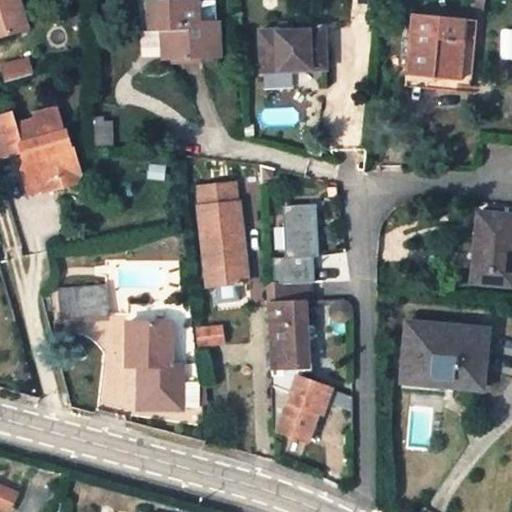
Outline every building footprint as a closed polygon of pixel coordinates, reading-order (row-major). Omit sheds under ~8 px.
[(0,0),(0,35),(27,27),(18,0),(0,0)] [(163,61),(199,60),(220,58),(219,22),(197,23),(196,0),(171,0),(168,0),(150,1),(150,33),(162,33),(163,61)] [(466,20),(411,15),(405,76),(460,81),(466,20)] [(477,22),(466,20),(460,81),(405,76),(404,87),(470,93),(477,22)] [(323,32),(262,33),(263,73),(324,71),(323,32)] [(151,61),(163,61),(162,33),(150,33),(151,61)] [(5,81),(33,73),(29,56),(0,64),(5,81)] [(33,118),(14,123),(10,111),(0,113),(0,156),(19,151),(24,163),(20,169),(27,191),(43,187),(42,181),(56,177),(59,185),(73,182),(78,170),(71,147),(69,147),(64,130),(62,131),(54,106),(31,113),(33,118)] [(261,188),(267,187),(267,181),(271,182),(274,171),(259,167),(261,188)] [(210,285),(246,281),(237,204),(233,204),(231,185),(202,189),(204,207),(201,207),(210,285)] [(321,223),(320,202),(283,203),(284,225),(271,226),(272,253),(274,253),(275,282),(317,280),(315,251),(335,250),(334,222),(321,223)] [(511,264),(511,216),(479,214),(473,281),(510,285),(511,264)] [(213,289),(216,300),(241,294),(238,283),(213,289)] [(67,320),(122,316),(120,285),(73,288),(74,302),(61,303),(62,320),(67,320)] [(74,302),(73,288),(60,290),(61,303),(74,302)] [(280,305),(278,290),(266,291),(267,306),(280,305)] [(309,365),(304,303),(280,305),(267,306),(271,367),(302,380),(301,366),(309,365)] [(55,331),(68,330),(67,320),(62,320),(54,321),(55,331)] [(140,409),(183,410),(183,407),(197,408),(198,383),(198,366),(183,366),(183,367),(172,367),(172,365),(172,359),(172,339),(172,324),(128,324),(128,359),(144,359),(144,360),(144,365),(144,367),(141,367),(140,409)] [(486,330),(408,324),(404,382),(481,388),(486,330)] [(222,344),(220,328),(198,331),(200,347),(222,344)] [(274,427),(306,439),(326,390),(302,380),(271,367),(274,427)] [(14,495),(0,489),(0,506),(8,509),(14,495)]
